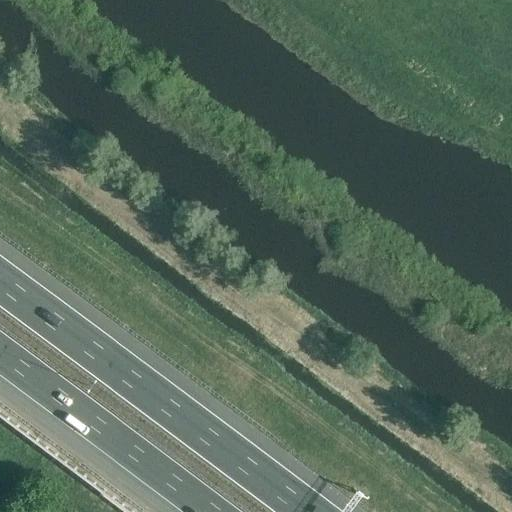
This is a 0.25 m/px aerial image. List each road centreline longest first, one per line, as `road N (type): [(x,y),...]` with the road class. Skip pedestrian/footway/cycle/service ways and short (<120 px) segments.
road 1 (motorway): [(318,511),(0,271)]
road 2 (motorway): [(0,361),(199,511)]
